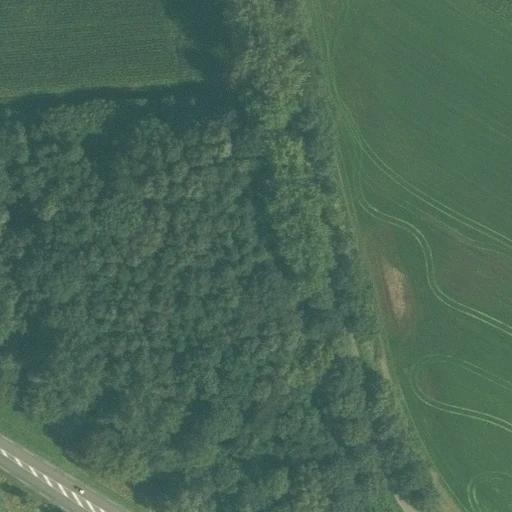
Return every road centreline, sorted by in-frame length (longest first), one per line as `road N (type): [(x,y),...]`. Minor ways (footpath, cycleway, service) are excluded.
road 1 (unclassified): [(412,511),(385,467),(362,396),(263,0)]
road 2 (primary): [(102,511),(0,446)]
